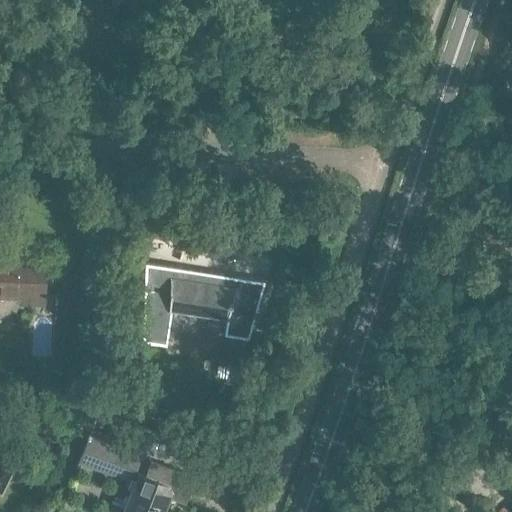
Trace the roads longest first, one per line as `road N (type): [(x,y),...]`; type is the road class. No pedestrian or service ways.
road 1 (secondary): [(441,111),(297,511)]
road 2 (residential): [(0,148),(383,162)]
road 3 (residential): [(383,162),(261,511)]
road 4 (residential): [(511,233),(496,223),(469,223),(406,511)]
road 5 (unclassified): [(442,0),(383,162)]
